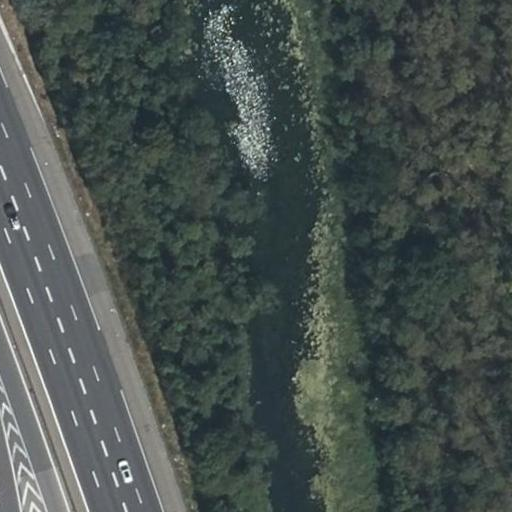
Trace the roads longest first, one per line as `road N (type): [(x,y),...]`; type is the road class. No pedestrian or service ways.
road 1 (motorway): [(125,511),(0,173)]
road 2 (motorway): [(0,343),(60,511)]
